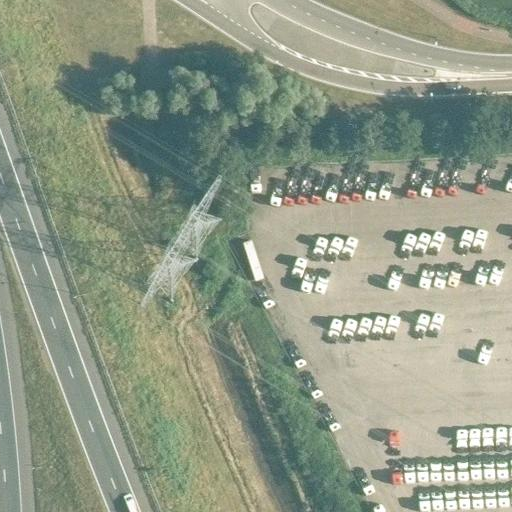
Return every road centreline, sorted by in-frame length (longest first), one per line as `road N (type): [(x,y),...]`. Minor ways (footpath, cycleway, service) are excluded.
road 1 (motorway): [(121,511),(0,178)]
road 2 (secondary): [(193,7),(307,73),(357,87),(412,94),(511,88)]
road 3 (secondary): [(511,69),(421,57),(336,32),(273,0)]
